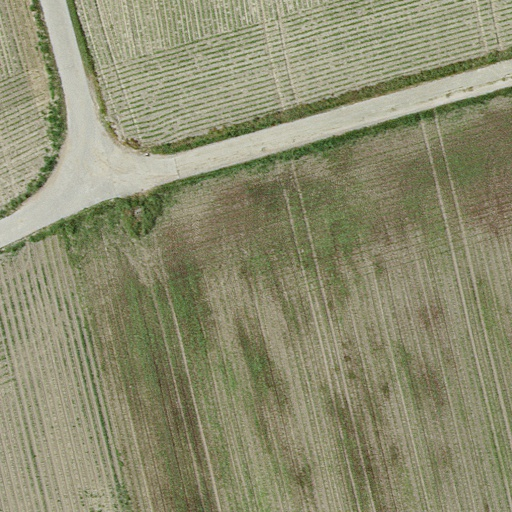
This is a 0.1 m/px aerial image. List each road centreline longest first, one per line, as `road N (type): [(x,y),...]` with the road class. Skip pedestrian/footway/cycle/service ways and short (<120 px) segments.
road 1 (track): [(95,185),(511,70)]
road 2 (track): [(46,0),(95,185)]
